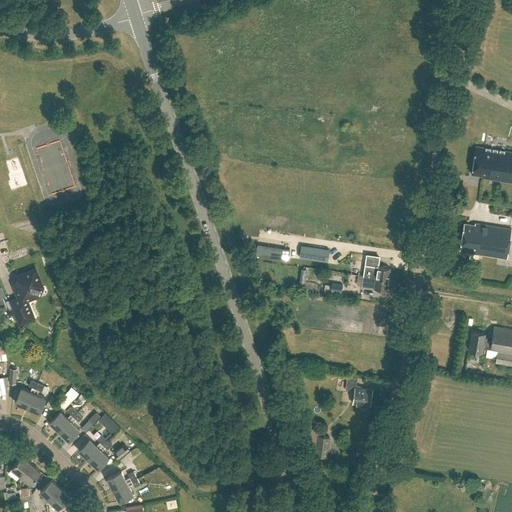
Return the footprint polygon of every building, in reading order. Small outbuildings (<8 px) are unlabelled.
[(363,142),(363,124),(352,124),(352,142),(363,142)] [(491,148),(486,147),(486,148),(476,146),(471,174),(482,175),(482,177),(511,182),(511,151),(505,151),(505,150),(500,149),(500,150),(498,150),(498,149),(493,148),(493,149),(491,149),(491,148)] [(507,258),(511,228),(475,222),(475,225),(464,223),(460,251),(507,258)] [(258,245),(256,255),(288,260),(289,250),(258,245)] [(327,262),(329,250),(301,245),(299,257),(327,262)] [(340,257),(341,246),(329,246),(329,256),(340,257)] [(389,279),(390,268),(377,266),(365,264),(363,275),(389,279)] [(299,287),(304,288),(307,265),(301,265),(299,287)] [(13,285),(18,298),(11,301),(13,307),(19,323),(33,318),(27,303),(26,304),(25,301),(38,296),(36,292),(38,288),(42,286),(35,269),(17,276),(18,279),(17,283),(13,285)] [(374,288),(387,290),(389,279),(363,275),(362,286),(374,287),(374,288)] [(342,285),(331,283),(330,289),(341,291),(342,285)] [(511,329),(494,326),(491,342),(487,342),(488,338),(485,337),(485,333),(472,331),(468,350),(482,352),(482,351),(485,352),(486,348),(490,348),(490,349),(497,350),(495,362),(511,364),(511,329)] [(370,405),(372,388),(356,386),(357,377),(347,376),(345,389),(355,390),(353,402),(370,405)] [(35,388),(38,382),(31,380),(29,385),(32,387),(30,391),(21,388),(15,403),(27,408),(35,388)] [(35,388),(27,408),(39,413),(46,398),(36,394),(39,389),(42,391),(45,385),(38,382),(35,388)] [(60,399),(67,406),(74,398),(66,392),(60,399)] [(84,402),(87,399),(81,394),(78,397),(84,402)] [(57,399),(52,396),(46,405),(52,409),(57,399)] [(59,431),(70,420),(78,411),(72,406),(68,411),(71,414),(68,417),(60,411),(49,422),(59,431)] [(102,413),(98,409),(95,412),(88,420),(92,424),(102,413)] [(78,411),(70,420),(59,431),(68,440),(79,429),(73,422),(76,419),(78,421),(83,416),(78,411)] [(113,420),(106,427),(113,433),(119,426),(113,420)] [(90,438),(78,450),(88,459),(99,448),(102,444),(107,440),(102,434),(97,439),(100,442),(97,445),(90,438)] [(316,446),(330,447),(331,437),(318,435),(316,446)] [(107,450),(112,445),(107,440),(102,444),(99,448),(88,459),(98,468),(109,457),(102,450),(105,447),(107,450)] [(119,458),(129,450),(125,444),(114,453),(119,458)] [(21,476),(31,463),(22,456),(11,468),(21,476)] [(31,463),(21,476),(30,484),(41,471),(31,463)] [(127,482),(137,477),(134,470),(128,473),(130,476),(125,478),(121,471),(107,478),(113,490),(127,482)] [(127,482),(113,490),(119,502),(133,494),(129,485),(133,483),(135,486),(140,483),(137,477),(127,482)] [(49,500),(60,488),(51,480),(40,491),(49,500)] [(24,488),(25,495),(35,493),(34,486),(24,488)] [(60,488),(49,500),(58,508),(69,496),(60,488)] [(21,502),(33,500),(32,494),(20,496),(21,502)]
